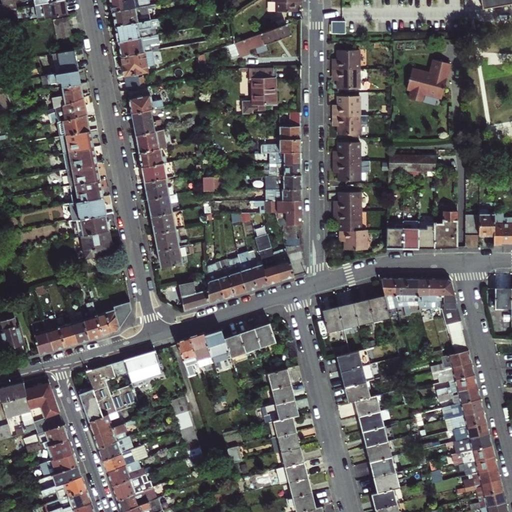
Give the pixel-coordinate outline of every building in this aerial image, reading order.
[(16,8),(14,0),(1,0),(3,3),(3,4),(4,10),(16,8)] [(38,19),(68,14),(64,0),(55,0),(35,4),(38,19)] [(110,0),(113,11),(149,5),(148,0),(110,0)] [(301,0),(273,0),(273,2),(277,2),(277,11),(297,11),(297,5),(302,5),(301,0)] [(511,0),(480,0),(482,10),(511,3),(511,0)] [(113,11),(116,26),(150,20),(148,8),(155,7),(155,4),(149,5),(113,11)] [(53,20),(55,29),(70,26),(68,17),(53,20)] [(150,20),(116,26),(119,41),(154,35),(152,27),(155,26),(159,26),(158,18),(150,20)] [(332,22),(332,34),(346,34),(346,22),(332,22)] [(286,24),(234,43),(235,43),(228,46),(232,57),(239,55),(240,57),(250,53),(249,50),(290,36),(286,24)] [(70,26),(55,29),(56,38),(72,36),(70,26)] [(154,35),(119,41),(121,56),(151,50),(150,44),(159,42),(158,34),(156,34),(154,35)] [(332,69),(359,69),(359,49),(337,50),(337,58),(337,62),(332,62),(332,69)] [(74,50),(58,53),(62,72),(78,70),(74,50)] [(155,64),(152,50),(151,50),(121,56),(122,62),(127,91),(128,91),(146,87),(143,76),(139,77),(138,75),(140,74),(140,73),(146,72),(148,69),(147,66),(155,64)] [(62,72),(58,53),(53,54),(56,73),(62,72)] [(448,67),(432,63),(430,74),(414,70),(407,95),(410,96),(408,104),(420,107),(422,99),(442,104),(445,92),(442,91),(448,67)] [(243,100),(243,111),(253,110),(264,110),(264,104),(275,104),(274,78),(274,67),(250,68),(250,70),(250,82),(253,82),(253,100),(243,100)] [(338,88),(360,88),(359,69),(332,69),(332,76),(338,76),(338,80),(338,88)] [(61,81),(62,86),(81,83),(78,70),(62,72),(56,73),(41,76),(43,84),(55,82),(61,81)] [(81,83),(62,86),(63,95),(52,97),(54,108),(83,98),(81,83)] [(132,112),(151,109),(170,105),(170,102),(163,103),(162,99),(152,101),(149,87),(146,87),(128,91),(132,112)] [(332,108),(332,115),(360,115),(360,113),(360,98),(360,96),(338,96),(338,104),(338,108),(332,108)] [(83,98),(54,108),(46,111),(47,114),(49,114),(51,123),(58,121),(87,114),(83,98)] [(132,112),(136,135),(155,131),(153,121),(151,109),(132,112)] [(289,112),(290,123),(301,123),(301,112),(289,112)] [(90,130),(87,114),(58,121),(60,136),(90,130)] [(338,134),(349,134),(358,134),(360,134),(360,123),(368,123),(367,115),(360,115),(332,115),(332,122),(338,122),(338,126),(338,134)] [(153,121),(155,131),(162,130),(160,120),(153,121)] [(279,139),(301,138),(301,127),(290,127),(279,127),(279,139)] [(163,129),(166,147),(172,146),(169,128),(163,129)] [(155,131),(136,135),(139,152),(161,148),(166,147),(163,129),(162,130),(155,131)] [(90,130),(60,136),(64,153),(93,147),(90,130)] [(261,152),(270,152),(301,151),(301,138),(279,139),(280,144),(261,144),(261,152)] [(358,142),(348,142),(338,142),(338,150),(338,154),(333,154),(333,161),(360,161),(360,142),(358,142)] [(96,163),(93,147),(64,153),(67,169),(96,163)] [(162,156),(161,148),(139,152),(142,166),(163,163),(169,161),(168,155),(162,156)] [(301,151),(270,152),(270,164),(284,163),(284,164),(292,164),(292,162),(301,162),(301,151)] [(389,170),(404,170),(420,171),(435,171),(435,155),(389,154),(389,170)] [(165,177),(173,176),(177,175),(174,160),(169,161),(163,163),(165,177)] [(369,161),(360,161),(333,161),(333,168),(338,168),(338,172),(338,180),(360,180),(360,171),(369,171),(369,161)] [(292,164),(284,164),(284,163),(270,164),(269,164),(269,170),(265,170),(252,170),(252,175),(265,175),(301,174),(301,162),(292,162),(292,164)] [(67,169),(70,185),(99,179),(96,163),(67,169)] [(163,163),(142,166),(145,181),(165,177),(163,163)] [(265,189),(301,188),(301,174),(265,175),(265,189)] [(173,176),(165,177),(145,181),(148,198),(169,194),(176,193),(173,176)] [(204,177),(203,177),(204,188),(204,190),(214,190),(213,176),(210,176),(204,177)] [(99,179),(70,185),(73,202),(102,197),(99,179)] [(301,188),(265,189),(265,200),(301,200),(301,188)] [(333,211),(361,211),(360,191),(348,191),(338,192),(338,200),(339,204),(333,204),(333,211)] [(179,210),(176,193),(169,194),(172,211),(179,210)] [(169,194),(148,198),(152,215),(172,211),(169,194)] [(73,220),(76,219),(105,214),(102,197),(73,202),(70,203),(73,220)] [(302,223),(301,200),(265,200),(254,201),(255,207),(258,207),(258,212),(275,212),(286,212),(287,224),(296,224),(302,223)] [(489,233),(494,233),(494,212),(494,210),(488,210),(488,207),(479,207),(479,214),(479,235),(489,235),(489,233)] [(184,227),(181,210),(179,210),(172,211),(175,229),(178,228),(184,227)] [(443,210),(443,223),(434,223),(434,224),(434,248),(454,247),(454,236),(457,236),(457,210),(443,210)] [(152,215),(155,233),(175,229),(172,211),(152,215)] [(339,222),(339,230),(347,230),(358,230),(361,230),(361,211),(333,211),(333,218),(339,218),(339,222)] [(286,212),(275,212),(278,225),(283,225),(287,224),(286,212)] [(511,243),(511,216),(503,217),(503,212),(494,212),(494,233),(494,235),(494,245),(502,244),(502,243),(511,243)] [(242,221),(240,213),(231,213),(233,222),(242,221)] [(240,213),(242,221),(242,222),(252,219),(250,213),(240,213)] [(105,214),(76,219),(77,225),(82,225),(83,234),(109,230),(105,214)] [(479,235),(479,214),(472,214),(465,214),(465,235),(479,235)] [(287,224),(283,225),(283,232),(296,231),(296,224),(287,224)] [(386,248),(403,248),(403,224),(395,224),(395,227),(387,227),(387,230),(386,248)] [(403,248),(418,248),(418,228),(411,227),(411,224),(403,224),(403,248)] [(434,248),(434,224),(426,224),(426,228),(418,228),(418,248),(434,248)] [(175,229),(155,233),(158,250),(189,244),(188,239),(181,240),(178,228),(175,229)] [(110,237),(109,230),(83,234),(81,235),(85,257),(113,251),(114,251),(115,250),(115,249),(116,248),(115,247),(115,246),(114,245),(112,244),(111,244),(108,245),(106,238),(110,237)] [(345,237),(345,241),(345,250),(367,249),(367,230),(361,230),(358,230),(347,230),(339,230),(339,237),(345,237)] [(268,283),(280,280),(278,271),(279,271),(277,263),(276,263),(272,249),(267,233),(256,236),(261,260),(262,264),(268,283)] [(190,253),(189,244),(158,250),(162,267),(182,263),(180,255),(184,255),(190,253)] [(299,245),(286,246),(285,246),(286,248),(287,253),(302,252),(299,245)] [(277,263),(279,271),(278,271),(280,280),(294,275),(292,268),(290,261),(287,253),(286,248),(275,251),(274,248),(272,249),(276,263),(277,263)] [(248,260),(257,287),(268,283),(262,264),(257,265),(256,262),(255,258),(256,258),(254,250),(248,252),(248,253),(250,259),(248,260)] [(240,262),(237,263),(246,290),(257,287),(248,260),(250,259),(248,253),(248,252),(238,255),(238,256),(240,262)] [(303,258),(302,252),(287,253),(290,261),(303,258)] [(246,290),(237,263),(240,262),(238,256),(231,258),(227,258),(227,261),(229,266),(226,267),(234,294),(246,290)] [(223,298),(234,294),(226,267),(229,266),(227,261),(227,258),(216,262),(216,263),(217,270),(215,270),(223,298)] [(303,258),(290,261),(292,268),(305,265),(303,258)] [(207,278),(208,302),(223,298),(215,270),(217,270),(216,263),(207,266),(207,278)] [(294,275),(306,272),(305,265),(292,268),(294,275)] [(85,273),(87,283),(99,280),(98,271),(85,273)] [(395,300),(396,278),(380,277),(384,295),(388,309),(397,308),(395,300)] [(179,284),(184,310),(208,302),(207,278),(179,284)] [(407,278),(396,278),(395,300),(397,308),(403,306),(406,315),(410,314),(408,305),(407,300),(407,278)] [(417,301),(418,278),(407,278),(407,300),(408,305),(418,305),(417,301)] [(429,278),(418,278),(417,301),(418,305),(419,308),(430,308),(430,306),(428,301),(429,278)] [(429,278),(428,301),(440,301),(441,279),(429,278)] [(446,324),(460,321),(451,282),(447,279),(441,279),(440,301),(440,306),(440,308),(442,308),(446,324)] [(46,285),(34,288),(37,296),(48,292),(46,285)] [(511,307),(511,288),(496,288),(496,287),(495,287),(495,307),(496,307),(496,306),(511,307)] [(369,299),(374,320),(389,316),(389,317),(390,316),(388,309),(384,295),(384,296),(369,299)] [(369,299),(354,303),(359,323),(374,320),(369,299)] [(103,335),(97,315),(93,301),(86,303),(88,309),(81,311),(90,339),(103,335)] [(114,306),(115,309),(97,315),(103,335),(118,331),(120,327),(131,309),(130,301),(114,306)] [(338,306),(343,327),(359,323),(354,303),(338,306)] [(329,330),(343,327),(338,306),(324,310),(323,309),(323,310),(328,331),(329,331),(329,330)] [(90,339),(81,311),(80,308),(77,309),(78,312),(75,313),(77,319),(78,320),(71,323),(74,333),(75,332),(78,343),(90,339)] [(46,330),(45,330),(48,340),(50,340),(53,350),(65,346),(57,318),(55,314),(49,316),(50,318),(52,326),(54,328),(46,330)] [(74,333),(71,323),(64,325),(64,322),(62,314),(59,315),(59,317),(57,318),(65,346),(78,343),(75,332),(74,333)] [(8,354),(25,349),(19,324),(16,325),(14,317),(1,321),(3,329),(1,329),(8,354)] [(43,320),(46,330),(54,328),(52,326),(50,318),(43,320)] [(48,340),(45,330),(46,330),(43,320),(34,323),(31,324),(40,354),(53,350),(50,340),(48,340)] [(446,324),(448,332),(463,329),(460,321),(446,324)] [(255,328),(261,346),(275,341),(275,342),(276,341),(270,322),(269,323),(255,328)] [(359,323),(343,327),(345,334),(360,330),(359,323)] [(240,333),(246,351),(261,346),(255,328),(240,333)] [(448,332),(450,340),(465,337),(463,329),(448,332)] [(205,335),(211,355),(214,354),(216,361),(230,356),(224,338),(222,330),(205,335)] [(197,360),(211,355),(205,335),(204,332),(189,337),(197,360)] [(231,356),(246,351),(240,333),(225,338),(225,337),(224,338),(230,356),(231,357),(232,356),(231,356)] [(197,360),(189,337),(177,341),(189,377),(196,374),(192,364),(198,362),(197,360)] [(454,353),(468,350),(465,337),(450,340),(452,347),(454,353)] [(443,356),(454,353),(452,347),(441,350),(442,351),(443,356)] [(337,356),(341,371),(362,366),(359,351),(359,350),(337,355),(337,356)] [(431,366),(432,371),(471,362),(468,350),(454,353),(443,356),(441,356),(443,363),(431,366)] [(144,378),(162,373),(155,351),(124,360),(129,373),(129,375),(132,383),(133,386),(145,383),(144,378)] [(412,363),(423,360),(421,352),(410,355),(412,363)] [(197,360),(198,362),(200,369),(214,364),(213,361),(211,355),(197,360)] [(402,365),(405,365),(412,363),(410,355),(400,358),(402,365)] [(124,360),(112,364),(87,371),(93,389),(103,416),(120,410),(139,403),(133,386),(132,383),(130,384),(131,387),(115,393),(111,394),(106,380),(110,379),(129,373),(124,360)] [(449,380),(464,376),(474,374),(471,362),(432,371),(434,377),(438,376),(440,382),(449,380)] [(345,386),(366,381),(371,380),(369,371),(364,373),(362,366),(341,371),(345,386)] [(287,368),(269,373),(268,373),(268,374),(269,373),(273,388),(291,384),(287,369),(287,368)] [(163,377),(162,373),(144,378),(145,383),(163,377)] [(452,392),(477,386),(474,374),(464,376),(449,380),(450,386),(436,390),(438,396),(452,392)] [(409,378),(412,389),(417,388),(414,377),(409,378)] [(115,393),(110,379),(106,380),(111,394),(115,393)] [(24,381),(11,385),(18,414),(22,413),(31,410),(31,408),(25,388),(24,381)] [(348,401),(348,402),(377,395),(377,394),(370,396),(366,381),(345,386),(349,401),(348,401)] [(46,417),(60,412),(49,382),(25,388),(31,408),(42,405),(46,417)] [(273,388),(276,403),(294,399),(291,384),(273,388)] [(11,385),(0,387),(0,392),(7,417),(18,414),(11,385)] [(453,398),(454,405),(455,404),(480,398),(477,386),(452,392),(438,396),(439,402),(453,398)] [(89,421),(103,416),(93,389),(80,394),(89,421)] [(359,415),(385,409),(386,409),(384,400),(386,400),(384,393),(377,395),(348,402),(355,400),(359,415)] [(173,408),(186,404),(183,396),(171,401),(173,408)] [(458,416),(483,410),(480,398),(455,404),(454,405),(443,407),(446,419),(450,418),(451,418),(458,416)] [(298,414),(294,399),(276,403),(271,405),(272,409),(278,408),(280,418),(276,419),(273,420),(274,421),(299,414),(298,414)] [(421,402),(414,403),(416,412),(423,410),(421,402)] [(173,408),(175,415),(188,411),(186,404),(173,408)] [(274,413),(276,419),(280,418),(278,408),(272,409),(271,405),(266,406),(267,414),(274,413)] [(363,431),(384,425),(382,418),(387,417),(385,409),(359,415),(363,431)] [(31,410),(22,413),(25,424),(34,421),(31,410)] [(94,434),(124,423),(120,410),(103,416),(89,421),(94,434)] [(453,429),(461,427),(466,426),(486,421),(483,410),(458,416),(451,418),(453,429)] [(180,429),(193,425),(190,418),(188,411),(175,415),(180,429)] [(46,417),(34,421),(36,429),(38,434),(24,438),(29,453),(47,446),(69,438),(60,412),(46,417)] [(278,436),(296,431),(292,416),(299,414),(274,421),(276,428),(270,429),(272,437),(278,436)] [(36,429),(34,421),(25,424),(21,425),(22,428),(23,433),(36,429)] [(267,422),(271,437),(272,437),(270,429),(276,428),(274,421),(267,422)] [(453,438),(454,441),(489,433),(486,421),(466,426),(461,427),(462,433),(459,433),(460,436),(455,437),(453,438)] [(126,427),(124,423),(94,434),(99,447),(126,437),(124,431),(127,430),(126,427)] [(8,424),(2,425),(6,439),(12,437),(8,424)] [(183,436),(195,432),(193,425),(180,429),(181,431),(183,436)] [(363,431),(367,446),(388,441),(384,425),(363,431)] [(459,433),(462,433),(461,427),(453,429),(455,437),(460,436),(459,433)] [(282,451),(300,446),(296,431),(278,436),(280,443),(277,443),(279,451),(282,451)] [(183,437),(185,443),(197,438),(195,432),(183,436),(183,437)] [(455,444),(457,453),(492,444),(489,433),(454,441),(446,443),(447,446),(455,444)] [(103,459),(133,448),(128,436),(126,437),(99,447),(103,459)] [(271,437),(275,452),(279,451),(277,443),(280,443),(278,436),(272,437),(271,437)] [(185,443),(183,437),(175,440),(177,446),(185,443)] [(74,451),(69,438),(47,446),(51,459),(74,451)] [(187,450),(200,446),(197,438),(185,443),(187,450)] [(431,443),(432,446),(446,443),(454,441),(453,438),(431,443)] [(370,461),(391,456),(389,445),(394,444),(392,439),(388,441),(367,446),(370,461)] [(452,454),(457,453),(455,444),(447,446),(449,455),(452,454)] [(454,465),(459,464),(494,456),(492,444),(457,453),(452,454),(454,465)] [(107,471),(136,461),(148,456),(146,451),(142,452),(140,446),(133,448),(103,459),(107,471)] [(187,450),(190,457),(202,453),(200,446),(187,450)] [(242,461),(238,446),(228,448),(233,463),(242,461)] [(304,461),(300,446),(282,451),(286,466),(304,461)] [(416,450),(420,465),(427,463),(423,449),(423,448),(416,450)] [(40,463),(45,477),(79,465),(74,451),(51,459),(40,463)] [(205,461),(202,453),(190,457),(192,465),(205,461)] [(370,461),(374,476),(395,471),(391,456),(370,461)] [(472,473),(498,467),(494,456),(459,464),(460,470),(470,468),(472,473)] [(139,469),(136,461),(107,471),(113,485),(146,473),(144,469),(143,467),(139,469)] [(304,461),(286,466),(290,481),(307,477),(304,461)] [(79,465),(45,477),(38,479),(42,490),(82,475),(79,465)] [(463,483),(465,487),(500,478),(498,467),(472,473),(473,477),(469,478),(465,479),(466,482),(463,483)] [(429,472),(431,478),(432,483),(442,480),(439,469),(436,470),(432,471),(429,472)] [(371,493),(400,486),(399,486),(395,471),(374,476),(378,491),(371,493)] [(118,499),(153,487),(150,480),(148,481),(146,473),(113,485),(118,499)] [(87,488),(82,475),(42,490),(41,490),(43,495),(51,493),(56,491),(59,499),(87,488)] [(290,481),(293,496),(311,492),(307,477),(290,481)] [(478,496),(503,490),(500,478),(465,487),(465,492),(474,489),(476,488),(478,496)] [(372,494),(376,509),(397,503),(393,488),(400,487),(400,486),(371,493),(371,494),(372,494)] [(122,511),(143,504),(157,498),(153,487),(118,499),(122,511)] [(87,488),(59,499),(54,500),(46,503),(49,511),(61,511),(92,501),(87,488)] [(229,499),(226,489),(214,493),(217,502),(229,499)] [(472,510),(480,508),(506,501),(503,490),(478,496),(479,502),(471,504),(472,510)] [(56,491),(51,493),(54,500),(59,499),(56,491)] [(303,510),(322,506),(322,505),(315,507),(311,492),(293,496),(286,498),(288,506),(295,505),(297,511),(296,511),(297,511),(303,510)] [(122,511),(156,511),(160,510),(159,505),(161,504),(159,498),(157,498),(143,504),(122,511)] [(95,511),(92,501),(61,511),(95,511)] [(508,511),(506,501),(480,508),(481,511),(508,511)] [(376,511),(399,511),(397,503),(376,509),(376,511)]
